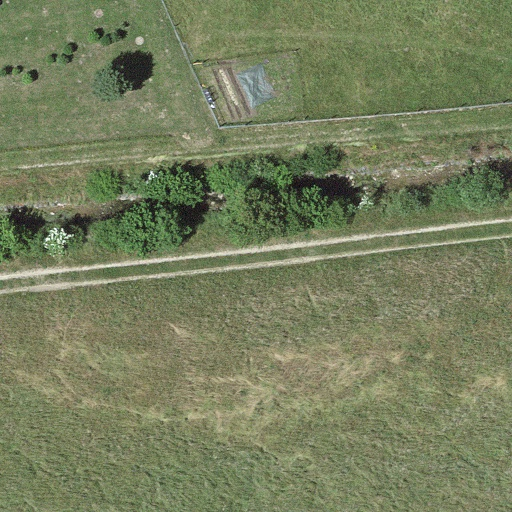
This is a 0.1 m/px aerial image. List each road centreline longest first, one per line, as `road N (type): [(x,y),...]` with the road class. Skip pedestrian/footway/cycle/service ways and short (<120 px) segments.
road 1 (track): [(0,296),(511,239)]
road 2 (track): [(511,111),(0,153)]
